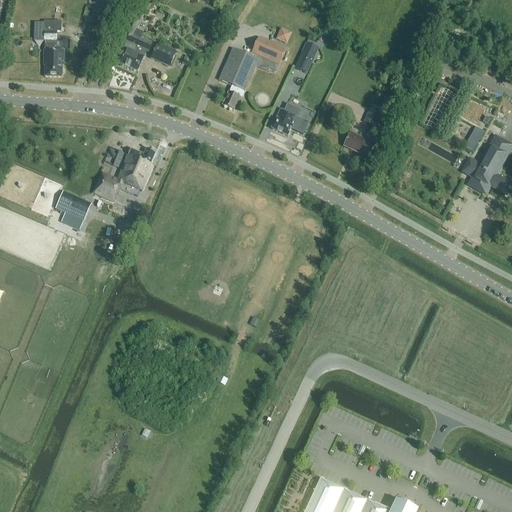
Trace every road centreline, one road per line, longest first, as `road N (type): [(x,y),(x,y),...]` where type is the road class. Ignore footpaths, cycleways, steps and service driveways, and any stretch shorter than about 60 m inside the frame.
road 1 (tertiary): [(511,298),(218,142),(126,111),(83,106)]
road 2 (unclassified): [(511,440),(349,364),(328,362),(309,378),(247,511)]
